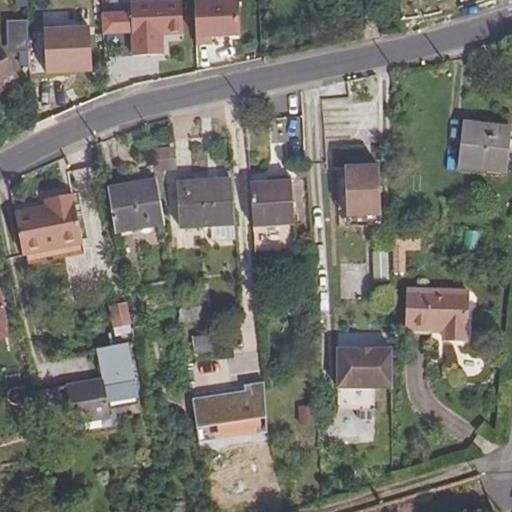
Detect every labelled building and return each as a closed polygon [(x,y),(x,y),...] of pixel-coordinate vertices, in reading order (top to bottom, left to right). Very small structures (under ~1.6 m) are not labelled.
[(238,0),(223,0),(195,4),(198,53),(213,51),(212,44),(241,40),(238,0)] [(132,12),(135,65),(164,64),(163,44),(185,42),(183,9),(132,12)] [(22,21),(4,21),(4,53),(23,53),(22,21)] [(44,34),(46,78),(92,76),(90,32),(44,34)] [(0,89),(15,82),(0,48),(0,89)] [(511,129),(464,124),(460,168),(507,173),(511,129)] [(171,145),(152,148),(155,166),(174,162),(171,145)] [(380,166),(346,168),(348,218),(381,216),(380,166)] [(252,186),(255,230),(297,225),(293,178),(277,179),(278,184),(252,186)] [(158,181),(109,189),(117,233),(164,226),(158,181)] [(233,225),(236,225),(233,181),(180,183),(182,229),(212,227),(212,238),(234,237),(233,225)] [(47,201),(16,207),(24,249),(28,248),(83,236),(74,189),(46,193),(47,201)] [(84,248),(83,236),(28,248),(29,258),(84,248)] [(74,285),(58,287),(62,304),(77,301),(74,285)] [(469,292),(409,291),(407,329),(445,331),(444,340),(467,340),(469,292)] [(111,336),(129,333),(124,302),(107,305),(111,336)] [(178,310),(180,324),(208,320),(207,306),(178,310)] [(192,354),(210,351),(207,334),(189,337),(192,354)] [(139,397),(148,395),(138,342),(128,345),(139,397)] [(128,345),(97,350),(103,379),(68,386),(76,424),(112,416),(110,403),(139,397),(128,345)] [(394,389),(395,349),(340,351),(340,390),(394,389)] [(265,388),(192,395),(200,442),(270,435),(265,388)] [(307,426),(322,425),(321,409),(307,410),(307,426)] [(167,503),(168,511),(186,511),(184,500),(167,503)]
